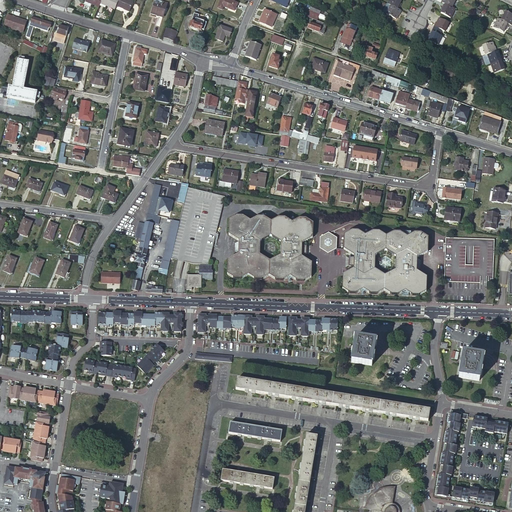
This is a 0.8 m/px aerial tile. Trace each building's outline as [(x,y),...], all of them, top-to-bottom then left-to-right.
[(116,5),(118,0),(117,0),(101,0),(101,2),(106,4),(115,8),(116,5)] [(133,3),(127,0),(118,0),(116,5),(123,9),(124,7),(130,10),(133,3)] [(163,16),(167,3),(156,0),(154,0),(151,12),(163,16)] [(237,3),(229,0),(219,0),(217,8),(221,10),(223,6),(234,11),(237,3)] [(289,0),(270,0),(282,5),(282,7),(286,8),(289,0)] [(387,0),(386,4),(389,5),(397,9),(399,5),(397,5),(399,0),(387,0)] [(452,7),(449,6),(442,3),(439,7),(441,8),(438,12),(447,17),(452,7)] [(400,11),(397,9),(389,5),(384,15),(394,19),(396,15),(397,16),(400,11)] [(323,12),(311,7),(310,11),(322,16),(323,12)] [(276,15),(265,10),(260,22),(272,27),(276,15)] [(511,13),(504,10),(499,19),(507,23),(510,24),(511,20),(511,19),(511,17),(511,13)] [(199,15),(194,13),(189,27),(203,32),(206,23),(197,19),(199,15)] [(27,21),(8,15),(5,24),(24,30),(27,21)] [(33,17),(31,22),(51,28),(52,23),(33,17)] [(439,30),(442,31),(446,22),(436,17),(434,22),(433,21),(431,26),(439,30)] [(507,23),(499,19),(497,18),(492,26),(502,31),(504,27),(505,27),(507,23)] [(327,25),(317,21),(315,26),(310,23),(308,29),(323,34),(327,25)] [(232,30),(219,25),(214,40),(222,42),(225,36),(230,38),(232,30)] [(347,26),(340,43),(349,46),(356,28),(349,25),(347,26)] [(69,29),(60,26),(57,34),(62,35),(61,38),(65,39),(66,36),(66,37),(69,29)] [(439,30),(431,26),(427,35),(428,35),(425,40),(435,44),(440,35),(437,34),(439,30)] [(174,41),(177,33),(164,29),(161,37),(174,41)] [(295,43),(281,38),(279,42),(286,44),(284,49),(290,51),(291,46),(294,47),(295,43)] [(73,49),(88,53),(90,42),(86,41),(86,42),(76,39),(73,49)] [(26,40),(25,43),(41,52),(47,55),(48,52),(26,40)] [(115,45),(101,41),(98,53),(111,57),(115,45)] [(481,45),(485,55),(487,54),(495,51),(493,46),(492,47),(490,42),(481,45)] [(260,47),(249,43),(245,57),(256,61),(260,47)] [(140,48),(136,47),(133,65),(142,67),(144,54),(146,54),(147,50),(140,49),(140,48)] [(373,49),(368,47),(365,56),(375,60),(378,53),(372,50),(373,49)] [(400,53),(389,49),(384,63),(394,67),(400,53)] [(495,51),(487,54),(490,64),(501,59),(500,55),(498,55),(496,51),(495,51)] [(277,70),(280,61),(278,61),(279,57),(272,55),(271,59),(269,67),(277,70)] [(328,65),(313,59),(310,69),(324,74),(328,65)] [(501,59),(490,64),(494,73),(503,69),(502,65),(503,64),(501,59)] [(28,62),(18,60),(13,87),(8,86),(6,97),(35,103),(37,91),(23,89),(28,62)] [(416,63),(410,61),(406,72),(412,74),(416,63)] [(354,69),(338,63),(334,75),(339,77),(339,75),(350,79),(354,69)] [(443,66),(441,74),(449,77),(448,79),(453,81),(457,71),(443,66)] [(82,70),(68,68),(67,77),(74,79),(74,80),(80,82),(82,70)] [(99,72),(92,70),(92,73),(93,73),(91,83),(106,86),(108,75),(98,73),(99,72)] [(377,72),(372,71),(370,78),(377,80),(378,77),(386,79),(387,76),(377,72)] [(187,75),(176,73),(173,85),(185,87),(187,75)] [(147,76),(136,74),(135,82),(138,82),(136,90),(144,92),(147,76)] [(400,81),(387,76),(386,79),(385,81),(395,85),(394,88),(398,90),(398,87),(400,81)] [(213,77),(212,84),(237,89),(238,82),(213,77)] [(400,81),(398,87),(407,90),(409,84),(405,83),(400,81)] [(238,82),(237,89),(236,91),(245,93),(246,84),(238,82)] [(172,91),(170,91),(165,90),(165,88),(158,86),(155,101),(170,104),(170,101),(172,91)] [(367,98),(379,101),(382,91),(371,88),(367,98)] [(55,90),(54,93),(56,94),(56,96),(65,100),(68,93),(59,89),(58,91),(55,90)] [(379,101),(390,105),(393,95),(382,91),(379,101)] [(256,94),(249,92),(244,117),(252,118),(256,94)] [(449,98),(430,92),(429,97),(425,108),(427,109),(428,107),(428,108),(431,99),(445,103),(443,112),(444,112),(446,106),(449,98)] [(398,98),(397,98),(394,106),(405,110),(405,109),(408,101),(409,98),(409,96),(400,93),(398,98)] [(279,109),(282,99),(270,95),(267,105),(279,109)] [(212,97),(207,96),(204,112),(215,114),(215,113),(222,114),(223,112),(216,111),(216,107),(217,107),(218,98),(212,98),(212,97)] [(474,108),(449,98),(446,106),(451,107),(452,104),(473,112),(474,108)] [(419,104),(408,101),(405,109),(417,113),(419,104)] [(139,105),(129,103),(126,118),(136,120),(139,105)] [(313,106),(305,104),(303,112),(310,114),(313,106)] [(441,107),(431,104),(427,116),(437,119),(441,107)] [(90,106),(82,105),(81,112),(80,119),(80,120),(81,120),(86,121),(91,121),(93,113),(89,112),(90,106)] [(329,106),(324,105),(324,106),(320,105),(318,109),(320,110),(318,114),(318,115),(318,116),(322,117),(322,116),(323,114),(326,114),(329,106)] [(170,109),(159,107),(156,122),(166,124),(168,114),(169,114),(170,109)] [(469,113),(460,110),(458,116),(468,119),(469,113)] [(291,138),(292,137),(292,136),(292,134),(293,131),(289,130),(291,118),(282,117),(279,135),(287,136),(291,138)] [(500,123),(483,118),(480,128),(487,131),(487,132),(496,134),(500,123)] [(347,123),(334,119),(331,128),(344,132),(347,123)] [(224,124),(207,121),(206,132),(217,134),(217,136),(222,137),(224,124)] [(10,141),(16,142),(18,132),(21,132),(22,125),(21,124),(19,123),(14,122),(13,126),(10,125),(9,130),(7,130),(6,135),(11,136),(10,141)] [(377,128),(363,124),(360,133),(374,138),(377,128)] [(236,135),(238,126),(233,125),(230,134),(236,135)] [(89,127),(81,126),(79,137),(76,137),(75,141),(83,143),(87,144),(90,130),(89,130),(89,127)] [(134,132),(121,130),(119,144),(131,147),(134,132)] [(53,133),(40,131),(38,141),(52,143),(53,133)] [(415,135),(401,131),(398,140),(412,144),(415,135)] [(160,135),(147,132),(145,145),(157,148),(160,135)] [(300,139),(300,140),(305,141),(308,134),(304,132),(303,135),(301,134),(301,137),(292,134),(292,136),(300,139)] [(257,146),(263,147),(264,137),(241,134),(240,144),(249,145),(253,146),(253,147),(257,148),(257,146)] [(307,141),(318,144),(320,138),(308,135),(307,141)] [(288,148),(290,138),(282,136),(281,147),(288,148)] [(300,140),(298,139),(296,152),(304,153),(305,141),(300,140)] [(328,164),(329,163),(332,163),(333,153),(334,147),(325,146),(323,163),(328,163),(328,164)] [(352,159),(376,163),(378,151),(354,147),(352,159)] [(86,150),(74,148),(74,150),(75,151),(73,158),(76,158),(75,160),(84,161),(86,152),(85,152),(86,150)] [(119,156),(115,155),(113,166),(128,169),(127,175),(139,177),(140,171),(132,170),(133,165),(128,165),(130,159),(119,157),(119,156)] [(418,161),(404,158),(402,167),(416,169),(418,161)] [(463,159),(455,158),(453,170),(466,172),(468,162),(463,161),(463,159)] [(494,159),(484,158),(482,173),(492,175),(494,159)] [(184,167),(171,165),(169,175),(183,177),(184,167)] [(213,166),(208,166),(208,168),(205,167),(198,166),(197,177),(211,179),(213,166)] [(239,172),(225,170),(223,182),(228,183),(229,181),(238,183),(239,172)] [(7,171),(2,183),(15,188),(20,176),(7,171)] [(259,176),(252,175),(250,187),(257,188),(258,187),(266,188),(267,175),(259,174),(259,176)] [(43,184),(30,179),(27,187),(40,192),(43,184)] [(284,181),(280,180),(278,191),(292,193),(293,183),(284,181)] [(302,180),(300,186),(313,188),(314,182),(302,180)] [(68,188),(55,183),(52,191),(65,196),(68,188)] [(188,184),(182,183),(174,219),(180,221),(188,184)] [(311,201),(319,202),(327,203),(329,189),(328,189),(329,184),(321,183),(320,192),(319,195),(313,194),(311,194),(311,201)] [(154,184),(148,214),(160,216),(167,187),(154,184)] [(189,185),(188,184),(180,221),(171,258),(175,259),(194,264),(209,264),(224,197),(189,188),(189,185)] [(356,187),(344,185),(341,202),(353,204),(356,187)] [(93,192),(80,186),(77,194),(90,200),(93,192)] [(119,190),(108,186),(103,198),(115,204),(119,196),(117,195),(119,190)] [(505,190),(493,188),(493,193),(490,192),(489,201),(492,201),(503,203),(505,190)] [(442,189),(441,198),(447,199),(447,200),(449,200),(449,199),(449,198),(450,198),(450,200),(459,201),(461,192),(454,190),(453,191),(448,190),(442,189)] [(374,193),(367,192),(365,201),(380,204),(382,193),(375,192),(374,193)] [(394,195),(388,194),(386,208),(401,210),(403,198),(396,197),(393,197),(394,195)] [(432,215),(432,209),(429,208),(430,207),(426,207),(426,204),(416,203),(414,213),(432,215)] [(461,209),(445,207),(444,219),(459,221),(461,209)] [(500,213),(488,212),(485,227),(495,229),(497,218),(500,219),(500,213)] [(160,216),(148,214),(146,222),(147,222),(146,224),(140,223),(136,238),(142,239),(141,243),(143,243),(140,255),(137,254),(135,261),(139,262),(137,267),(144,269),(154,224),(159,225),(161,216),(160,216)] [(244,216),(237,216),(230,220),(229,234),(240,240),(239,254),(229,259),(228,274),(235,278),(242,278),(249,274),(256,279),(263,279),(270,275),(277,280),(283,280),(291,276),(298,281),(304,281),(312,277),(312,262),(302,256),(302,254),(303,245),(303,242),(313,237),(313,223),(306,218),(300,218),(293,222),(285,217),(279,217),(272,222),(264,217),(258,216),(251,221),(244,216)] [(33,223),(25,219),(19,233),(27,237),(33,223)] [(180,221),(175,220),(175,221),(172,220),(162,260),(170,262),(171,258),(180,221)] [(59,226),(51,223),(44,238),(52,241),(59,226)] [(85,230),(77,226),(71,240),(79,244),(85,230)] [(355,255),(355,257),(355,266),(355,268),(344,273),(344,288),(351,292),(358,292),(365,288),(371,291),(373,292),(379,292),(381,291),(386,288),(391,291),(393,292),(399,292),(401,291),(407,288),(412,291),(414,292),(421,292),(423,291),(428,288),(428,274),(417,268),(417,255),(428,249),(428,235),(423,232),(421,231),(414,230),(413,232),(412,232),(407,235),(402,232),(402,231),(400,230),(393,230),(392,232),(391,232),(386,235),(381,232),(381,231),(379,230),(374,230),(371,232),(366,235),(360,232),(360,231),(358,230),(352,230),(350,231),(350,232),(345,235),(345,249),(355,255)] [(337,237),(329,232),(321,237),(321,248),(329,252),(336,248),(337,237)] [(18,259),(10,255),(3,271),(11,274),(18,259)] [(78,264),(84,264),(84,257),(70,256),(70,260),(78,261),(78,264)] [(44,262),(36,258),(30,272),(38,276),(44,262)] [(71,263),(63,259),(57,273),(65,277),(71,263)] [(162,260),(161,268),(168,270),(170,262),(162,260)] [(212,266),(200,265),(199,276),(187,276),(186,291),(192,291),(192,288),(201,288),(201,280),(213,281),(213,271),(211,271),(212,266)] [(144,269),(137,267),(134,281),(140,282),(144,269)] [(168,270),(161,268),(159,268),(158,274),(167,276),(168,270)] [(120,274),(101,274),(101,284),(120,285),(120,274)] [(138,292),(140,282),(134,281),(132,290),(138,292)] [(23,320),(23,311),(20,311),(16,311),(16,310),(11,310),(11,314),(10,314),(10,316),(11,316),(10,321),(19,321),(19,320),(23,320)] [(35,322),(35,311),(31,310),(31,312),(27,312),(23,311),(23,320),(26,320),(26,322),(35,322)] [(47,321),(48,312),(44,312),(40,312),(40,311),(35,311),(35,322),(44,322),(44,321),(47,321)] [(48,312),(47,321),(51,321),(51,323),(60,324),(60,311),(55,311),(55,313),(51,312),(48,312)] [(70,315),(70,325),(82,325),(82,316),(81,316),(81,312),(72,312),(72,315),(70,315)] [(113,312),(113,314),(112,322),(117,322),(117,324),(120,324),(121,314),(121,312),(113,312)] [(134,313),(134,315),(133,323),(139,323),(139,325),(141,325),(142,315),(142,313),(134,313)] [(106,314),(98,314),(98,324),(103,324),(103,326),(105,326),(106,314)] [(167,314),(162,314),(161,324),(161,331),(168,331),(168,326),(167,325),(167,322),(171,322),(171,316),(167,316),(167,314)] [(175,316),(171,316),(171,322),(175,322),(175,326),(174,326),(174,331),(181,331),(181,314),(175,314),(175,316)] [(199,315),(198,332),(205,332),(205,327),(204,327),(204,323),(208,323),(208,317),(204,317),(205,315),(199,315)] [(208,315),(208,317),(208,323),(210,324),(210,327),(211,327),(211,329),(215,329),(215,327),(217,327),(217,318),(217,316),(208,315)] [(250,317),(244,317),(244,327),(244,334),(251,334),(251,328),(250,328),(250,325),(254,325),(254,319),(250,319),(250,317)] [(258,319),(254,319),(254,325),(258,325),(258,329),(257,328),(256,334),(263,334),(264,329),(264,319),(264,317),(258,317),(258,319)] [(224,318),(223,330),(226,330),(226,328),(231,328),(231,326),(231,318),(224,318)] [(289,318),(289,335),(296,335),(296,330),(295,330),(295,327),(299,327),(299,321),(295,321),(295,318),(289,318)] [(303,321),(299,321),(299,327),(303,327),(303,330),(302,330),(302,336),(309,336),(309,331),(309,321),(309,319),(303,319),(303,321)] [(338,320),(330,319),(329,332),(332,332),(332,330),(337,331),(338,320)] [(279,320),(271,320),(271,331),(274,331),(274,330),(279,330),(279,320)] [(57,337),(55,346),(61,347),(67,348),(68,343),(67,342),(68,339),(68,335),(64,334),(60,333),(59,337),(57,337)] [(376,342),(355,339),(351,363),(372,366),(376,342)] [(110,346),(110,342),(101,342),(101,346),(99,346),(99,350),(101,350),(101,355),(111,355),(111,346),(110,346)] [(151,350),(148,354),(154,360),(155,361),(158,358),(159,359),(162,356),(161,355),(164,351),(157,344),(150,350),(151,350)] [(48,353),(49,354),(49,357),(57,359),(58,355),(58,351),(60,351),(61,347),(55,346),(50,345),(48,353)] [(12,346),(10,358),(15,358),(16,357),(20,358),(23,358),(24,350),(21,349),(21,347),(12,346)] [(24,350),(23,358),(26,359),(30,360),(30,361),(35,362),(37,350),(28,348),(28,350),(24,350)] [(196,352),(195,357),(232,361),(233,356),(228,355),(228,357),(223,356),(223,357),(218,357),(218,356),(209,355),(208,355),(203,355),(203,354),(199,353),(199,352),(196,352)] [(484,357),(463,353),(459,378),(480,381),(484,357)] [(148,354),(136,365),(145,373),(148,370),(147,368),(152,363),(151,363),(154,360),(148,354)] [(46,360),(44,370),(56,372),(57,366),(56,366),(56,362),(57,359),(49,357),(48,361),(46,360)] [(94,361),(85,360),(84,369),(88,370),(88,372),(92,373),(92,371),(96,372),(98,362),(94,362),(94,361)] [(98,362),(96,372),(101,372),(101,374),(105,375),(105,373),(109,374),(110,365),(107,364),(107,363),(98,362)] [(114,365),(110,365),(109,374),(113,374),(112,376),(116,377),(116,375),(121,376),(123,366),(114,365)] [(132,368),(123,366),(121,376),(126,377),(126,379),(130,379),(130,377),(134,378),(136,369),(132,368)] [(430,411),(238,379),(236,390),(428,421),(430,411)] [(10,396),(18,397),(18,396),(20,387),(20,386),(14,384),(13,386),(10,385),(8,394),(10,395),(10,396)] [(20,398),(28,399),(30,387),(24,386),(24,387),(20,387),(18,396),(20,396),(20,398)] [(30,387),(28,399),(36,400),(36,399),(38,399),(40,390),(36,389),(36,388),(30,387)] [(48,402),(50,390),(44,389),(43,391),(40,390),(38,399),(40,400),(40,401),(48,402)] [(50,390),(48,402),(56,403),(56,402),(58,402),(59,393),(55,393),(56,391),(50,390)] [(183,390),(167,511),(181,511),(197,391),(183,390)] [(39,420),(48,422),(50,422),(51,415),(50,415),(50,411),(41,410),(40,412),(39,411),(38,420),(39,420)] [(437,487),(435,495),(448,498),(448,497),(450,498),(451,495),(448,494),(449,489),(448,488),(450,479),(453,480),(453,478),(450,477),(450,476),(452,476),(453,471),(456,472),(456,470),(454,469),(454,467),(452,467),(454,458),(456,458),(457,456),(454,456),(454,454),(456,454),(457,450),(460,450),(460,448),(457,448),(458,446),(456,445),(457,436),(460,436),(461,434),(458,434),(458,432),(460,433),(461,426),(464,427),(464,425),(460,424),(461,418),(467,419),(468,417),(469,415),(463,414),(463,413),(451,411),(451,414),(449,414),(447,422),(449,422),(447,432),(446,432),(444,442),(445,442),(443,454),(442,454),(440,464),(441,464),(439,475),(438,475),(436,485),(437,486),(437,487)] [(507,434),(509,424),(508,424),(508,423),(498,421),(497,422),(488,421),(488,419),(487,419),(487,418),(476,416),(476,417),(474,417),(473,427),(475,428),(474,430),(476,431),(477,428),(487,429),(486,435),(487,436),(488,433),(495,434),(495,432),(504,434),(503,436),(505,437),(506,434),(507,434)] [(36,430),(48,432),(49,426),(48,426),(48,422),(39,420),(39,422),(37,422),(36,430)] [(282,432),(230,423),(228,434),(280,443),(282,432)] [(36,440),(45,442),(46,438),(47,438),(48,432),(36,430),(35,438),(36,438),(36,440)] [(318,455),(319,448),(316,448),(318,437),(307,436),(294,511),(305,511),(307,501),(311,502),(312,495),(308,494),(311,478),(314,478),(316,472),(312,471),(315,454),(318,455)] [(1,441),(0,449),(0,451),(4,452),(3,453),(10,454),(12,441),(3,440),(3,441),(1,441)] [(33,450),(45,452),(46,446),(44,446),(45,442),(36,440),(35,442),(34,442),(33,450)] [(12,441),(10,454),(16,455),(16,454),(20,454),(21,444),(20,444),(20,443),(12,441)] [(45,452),(33,450),(31,459),(33,459),(32,461),(42,462),(42,458),(44,459),(45,452)] [(21,469),(7,467),(5,484),(14,486),(15,478),(32,481),(33,481),(32,489),(30,489),(29,495),(30,495),(32,507),(34,507),(34,511),(44,511),(43,503),(42,503),(41,500),(46,473),(32,471),(32,470),(21,468),(21,469)] [(274,479),(223,471),(221,481),(272,490),(274,479)] [(73,511),(70,496),(64,495),(65,491),(71,493),(73,484),(79,485),(80,478),(60,474),(58,486),(56,485),(55,493),(57,494),(58,498),(60,511),(58,511),(57,511),(73,511)] [(119,511),(120,504),(121,505),(122,500),(124,500),(125,493),(121,492),(123,485),(110,482),(109,484),(101,483),(99,497),(110,499),(110,495),(116,496),(114,503),(109,502),(107,502),(105,511),(119,511)] [(494,506),(496,494),(494,494),(494,491),(492,491),(492,494),(479,492),(480,487),(478,487),(478,489),(472,488),(471,491),(470,491),(470,488),(468,488),(468,490),(455,488),(453,500),(470,503),(470,500),(478,501),(478,504),(494,506)] [(366,510),(373,511),(372,511),(401,511),(400,509),(399,508),(395,505),(393,504),(395,488),(390,488),(385,489),(379,491),(374,494),(371,498),(368,502),(366,507),(366,510)]
